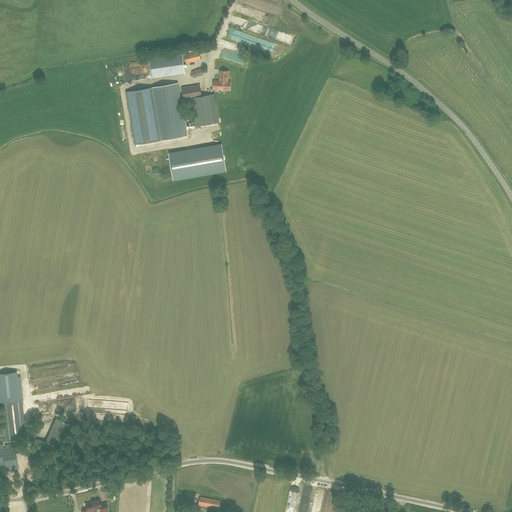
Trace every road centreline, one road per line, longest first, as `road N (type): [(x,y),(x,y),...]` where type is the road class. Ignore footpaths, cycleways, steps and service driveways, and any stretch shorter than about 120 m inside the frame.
road 1 (unclassified): [(463,511),(215,460),(0,501)]
road 2 (tertiary): [(511,199),(460,119),(412,77),(290,0)]
